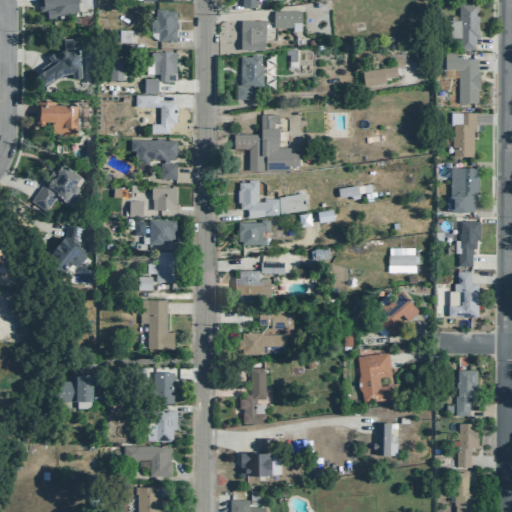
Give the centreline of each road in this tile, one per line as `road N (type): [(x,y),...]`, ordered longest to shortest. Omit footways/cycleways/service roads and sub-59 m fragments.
road 1 (residential): [(202,511),(206,0)]
road 2 (residential): [(500,511),(501,0)]
road 3 (residential): [(0,155),(0,26)]
